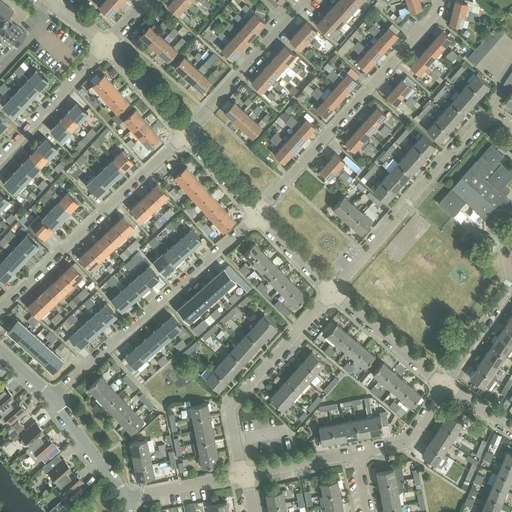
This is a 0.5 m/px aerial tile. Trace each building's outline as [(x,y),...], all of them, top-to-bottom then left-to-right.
[(0,0),(0,20),(4,24),(0,28),(0,32),(14,44),(17,46),(27,34),(8,18),(14,11),(9,7),(8,7),(0,0)] [(105,0),(99,7),(109,16),(118,7),(110,0),(105,0)] [(180,0),(172,0),(168,5),(178,14),(187,23),(191,19),(181,11),(186,6),(195,14),(196,13),(180,0)] [(180,0),(196,13),(199,10),(190,1),(190,0),(180,0)] [(211,4),(206,0),(198,0),(199,0),(208,8),(211,4)] [(351,0),(337,0),(337,1),(351,13),(358,6),(351,0)] [(393,13),(390,16),(398,24),(403,18),(406,13),(410,12),(422,8),(419,0),(406,0),(408,7),(399,9),(400,14),(397,17),(393,13)] [(455,0),(452,12),(477,18),(490,20),(491,13),(487,9),(480,7),(480,6),(467,3),(455,0)] [(344,21),(351,13),(337,1),(330,8),(344,21)] [(251,16),(247,21),(257,31),(265,22),(256,14),(264,16),(266,10),(256,7),(255,12),(245,4),(241,8),(251,16)] [(330,8),(323,16),(337,29),(344,21),(330,8)] [(463,19),(476,22),(477,18),(452,12),(449,24),(461,27),(463,19)] [(250,40),(257,31),(247,21),(237,13),(233,17),(243,25),(239,30),(250,40)] [(330,36),(337,29),(323,16),(316,23),(330,36)] [(0,20),(0,59),(11,48),(11,47),(14,44),(0,32),(0,28),(4,24),(0,20)] [(168,25),(164,20),(159,26),(163,30),(168,25)] [(307,21),(298,30),(309,40),(317,30),(307,21)] [(235,35),(231,39),(241,49),(250,40),(239,30),(229,22),(225,27),(235,35)] [(398,35),(389,27),(384,32),(373,23),(370,26),(371,27),(377,32),(381,36),(390,44),(398,35)] [(150,25),(140,35),(150,44),(159,33),(150,25)] [(467,59),(475,66),(504,32),(496,26),(467,59)] [(371,27),(368,30),(374,36),(377,32),(371,27)] [(150,44),(159,52),(168,42),(177,33),(172,29),(164,38),(159,33),(150,44)] [(300,49),(309,40),(298,30),(290,40),(300,49)] [(232,59),(241,49),(231,39),(221,31),(217,36),(227,44),(221,50),(232,59)] [(442,31),(434,40),(443,48),(451,39),(442,31)] [(382,53),(390,44),(381,36),(373,45),(382,53)] [(177,50),(186,41),(182,37),(173,46),(168,42),(159,52),(168,61),(177,50)] [(348,39),(345,42),(359,53),(362,50),(355,44),(354,44),(348,39)] [(426,49),(435,57),(443,48),(434,40),(426,49)] [(358,41),(355,44),(362,50),(364,47),(358,41)] [(285,45),(276,54),(287,64),(302,77),(306,74),(290,60),(296,54),(285,45)] [(368,50),(365,53),(374,61),(382,53),(373,45),(368,50)] [(304,54),(309,58),(313,54),(308,49),(304,54)] [(426,49),(418,57),(439,76),(442,72),(430,62),(435,57),(426,49)] [(452,62),(455,58),(459,61),(462,57),(459,54),(457,55),(452,49),(446,56),(452,62)] [(362,57),(357,62),(366,70),(374,61),(365,53),(362,50),(359,53),(362,57)] [(198,52),(194,57),(198,61),(202,55),(198,52)] [(291,78),(282,69),(287,64),(276,54),(268,63),(279,73),(282,76),(282,77),(287,82),(291,78)] [(184,56),(174,67),(184,75),(193,64),(190,61),(184,56)] [(440,83),(443,79),(439,76),(418,57),(410,66),(419,75),(423,70),(429,75),(430,74),(440,83)] [(198,69),(194,65),(193,64),(184,75),(193,83),(203,73),(211,64),(207,60),(198,69)] [(268,63),(260,73),(270,82),(280,91),(283,87),(274,78),(279,73),(268,63)] [(330,72),(329,73),(336,79),(339,75),(327,64),(324,67),(330,72)] [(20,65),(17,69),(22,74),(25,70),(20,65)] [(461,66),(455,72),(459,76),(465,69),(461,66)] [(19,77),(22,74),(17,69),(14,72),(19,77)] [(219,72),(216,69),(208,78),(203,73),(193,83),(202,92),(212,81),(211,81),(219,72)] [(339,75),(336,79),(340,82),(349,90),(357,81),(355,80),(359,76),(351,69),(348,73),(343,78),(339,75)] [(37,70),(28,79),(39,90),(48,81),(37,70)] [(455,72),(450,79),(454,82),(459,76),(455,72)] [(266,95),(262,91),(270,82),(260,73),(251,82),(262,92),(260,93),(270,102),(275,96),(270,91),(266,95)] [(333,82),(336,79),(329,73),(326,76),(333,82)] [(104,74),(93,85),(101,94),(113,83),(104,74)] [(476,74),(468,83),(481,94),(489,87),(476,74)] [(402,79),(394,87),(403,96),(407,99),(413,104),(417,108),(420,104),(410,96),(416,90),(411,87),(415,83),(406,75),(403,79),(402,79)] [(31,98),(39,90),(28,79),(20,88),(31,98)] [(337,85),(332,91),(341,99),(349,90),(340,82),(336,79),(333,82),(337,85)] [(4,83),(1,86),(6,91),(9,88),(4,83)] [(101,94),(109,103),(121,92),(113,83),(101,94)] [(468,83),(460,92),(472,104),(481,95),(468,83)] [(445,84),(439,91),(443,94),(449,87),(445,84)] [(297,90),(292,86),(288,90),(293,94),(297,90)] [(86,100),(90,104),(95,99),(91,95),(90,97),(81,87),(78,90),(86,100)] [(317,87),(314,90),(320,96),(324,93),(317,87)] [(403,96),(394,87),(386,96),(395,104),(403,96)] [(20,88),(12,97),(23,107),(31,98),(20,88)] [(318,100),(320,96),(314,90),(311,94),(318,100)] [(332,91),(324,100),(333,108),(341,99),(332,91)] [(433,97),(437,101),(443,94),(439,91),(433,97)] [(129,102),(121,92),(109,103),(117,112),(129,102)] [(460,92),(451,102),(464,113),(472,104),(460,92)] [(320,104),(316,109),(325,117),(333,108),(324,100),(320,96),(318,100),(317,100),(320,104)] [(14,116),(23,107),(12,97),(3,106),(14,116)] [(244,103),(248,106),(252,101),(248,98),(244,103)] [(93,108),(98,103),(95,99),(90,104),(93,108)] [(407,99),(404,103),(410,108),(413,104),(407,99)] [(431,100),(423,109),(427,112),(434,104),(431,100)] [(224,112),(234,121),(243,110),(234,102),(224,112)] [(443,111),(456,122),(464,113),(451,102),(443,111)] [(68,112),(79,122),(88,113),(76,103),(68,112)] [(291,104),(286,110),(290,114),(295,108),(291,104)] [(253,119),(261,109),(257,105),(249,115),(243,110),(234,121),(243,129),(253,118),(253,119)] [(377,107),(369,116),(378,124),(386,115),(377,107)] [(124,120),(132,129),(144,118),(136,109),(124,120)] [(423,109),(417,116),(421,119),(427,112),(423,109)] [(285,111),(283,114),(288,119),(294,124),(297,121),(285,111)] [(448,131),(456,122),(443,111),(435,120),(448,131)] [(71,131),(79,122),(68,112),(60,120),(71,131)] [(258,123),(253,119),(253,118),(243,129),(252,137),(262,127),(271,117),(266,113),(258,123)] [(361,125),(370,133),(378,124),(369,116),(361,125)] [(132,129),(140,138),(152,127),(144,118),(132,129)] [(292,128),(294,124),(288,119),(285,122),(292,128)] [(297,121),(294,124),(298,128),(307,136),(315,127),(307,119),(302,124),(298,120),(297,121)] [(63,140),(71,131),(60,120),(51,129),(63,140)] [(439,141),(448,131),(435,120),(427,129),(439,141)] [(410,123),(402,133),(405,136),(414,127),(410,123)] [(385,124),(382,128),(387,133),(390,129),(385,124)] [(366,138),(370,133),(361,125),(353,134),(375,154),(379,150),(370,142),(366,138)] [(160,137),(152,127),(140,138),(148,147),(151,145),(158,139),(160,137)] [(299,145),(307,136),(298,128),(290,137),(299,145)] [(382,128),(379,131),(384,136),(387,133),(382,128)] [(127,134),(123,130),(117,134),(121,139),(127,134)] [(86,145),(94,136),(89,131),(81,140),(86,145)] [(282,139),(275,133),(272,137),(279,142),(282,139)] [(396,140),(400,143),(405,136),(402,133),(396,140)] [(101,134),(95,140),(100,145),(106,138),(101,134)] [(372,151),(375,154),(353,134),(345,143),(354,151),(359,146),(369,154),(372,151)] [(422,134),(414,144),(427,155),(435,146),(422,134)] [(275,146),(279,142),(272,137),(269,140),(275,146)] [(283,145),(283,146),(291,154),(299,145),(290,137),(283,145)] [(57,148),(46,138),(38,147),(49,157),(57,148)] [(125,143),(129,148),(134,143),(130,139),(125,143)] [(158,139),(151,145),(155,149),(162,143),(158,139)] [(74,149),(78,152),(86,145),(81,140),(77,143),(79,144),(74,149)] [(419,164),(427,155),(414,144),(406,153),(419,164)] [(450,189),(437,204),(452,218),(466,202),(484,219),(509,191),(504,186),(511,177),(511,172),(501,163),(498,160),(503,155),(490,144),(475,161),(450,189)] [(391,145),(386,152),(389,155),(395,148),(391,145)] [(274,155),(283,163),(291,154),(283,146),(274,155)] [(38,147),(30,156),(41,166),(49,157),(38,147)] [(122,151),(113,159),(124,170),(133,162),(122,151)] [(380,158),(383,161),(389,155),(386,152),(380,158)] [(336,153),(327,162),(350,182),(353,178),(344,170),(345,170),(340,166),(345,161),(344,161),(342,159),(336,153)] [(406,153),(398,162),(410,174),(419,164),(406,153)] [(346,155),(342,159),(344,161),(345,161),(358,173),(362,169),(348,157),(346,155)] [(32,175),(41,166),(30,156),(21,165),(32,175)] [(80,165),(84,162),(79,157),(75,161),(80,165)] [(115,179),(124,170),(113,159),(105,167),(115,179)] [(319,171),(328,179),(333,174),(337,178),(337,179),(341,183),(343,182),(347,185),(350,182),(327,162),(319,171)] [(402,183),(410,174),(398,162),(390,171),(402,183)] [(375,164),(369,170),(373,173),(378,167),(375,164)] [(21,165),(13,173),(24,184),(32,175),(21,165)] [(174,177),(182,186),(194,175),(186,166),(174,177)] [(105,167),(96,175),(107,187),(115,179),(105,167)] [(360,180),(364,183),(373,173),(369,170),(360,180)] [(390,171),(381,181),(394,192),(402,183),(390,171)] [(16,193),(24,184),(13,173),(5,182),(16,193)] [(98,195),(107,187),(96,175),(87,184),(98,195)] [(203,184),(194,175),(182,186),(191,195),(203,184)] [(386,201),(394,192),(381,181),(373,190),(386,201)] [(359,182),(356,185),(362,191),(365,188),(359,182)] [(158,184),(149,193),(159,204),(168,196),(158,184)] [(191,195),(199,204),(210,193),(203,184),(191,195)] [(78,203),(67,193),(62,198),(50,187),(47,190),(52,196),(59,201),(70,212),(78,203)] [(168,192),(171,196),(177,191),(174,187),(168,192)] [(39,199),(44,204),(52,196),(47,190),(39,199)] [(9,200),(0,191),(0,208),(0,209),(9,200)] [(34,199),(37,196),(32,191),(29,195),(34,199)] [(177,191),(171,196),(175,200),(181,195),(177,191)] [(366,195),(373,201),(376,197),(369,192),(366,195)] [(151,212),(159,204),(149,193),(140,201),(151,212)] [(210,193),(199,204),(207,213),(218,202),(210,193)] [(344,194),(333,207),(342,216),(354,203),(344,194)] [(386,213),(389,209),(382,203),(376,197),(373,201),(379,206),(386,213)] [(62,221),(70,212),(59,201),(50,210),(62,221)] [(142,221),(151,212),(140,201),(131,209),(142,221)] [(207,213),(215,222),(227,212),(218,202),(207,213)] [(342,216),(351,224),(363,211),(354,203),(342,216)] [(184,210),(188,214),(193,209),(190,205),(184,210)] [(170,208),(166,211),(171,216),(175,212),(170,208)] [(191,218),(197,213),(193,209),(188,214),(191,218)] [(50,210),(42,219),(53,229),(62,221),(50,210)] [(167,220),(171,216),(166,211),(162,215),(167,220)] [(369,226),(372,229),(379,221),(374,217),(372,220),(363,211),(351,224),(360,233),(368,225),(369,226)] [(215,222),(223,231),(235,221),(227,212),(215,222)] [(38,215),(27,227),(41,240),(43,237),(45,238),(53,229),(42,219),(38,215)] [(125,236),(134,228),(124,216),(115,225),(125,236)] [(157,219),(153,223),(158,228),(162,224),(157,219)] [(172,220),(169,223),(174,229),(177,225),(172,220)] [(195,222),(204,232),(209,227),(206,223),(203,225),(199,220),(195,222)] [(115,225),(106,233),(117,244),(125,236),(115,225)] [(207,236),(213,231),(209,227),(204,232),(207,236)] [(191,229),(181,237),(192,249),(201,241),(191,229)] [(11,245),(7,242),(11,237),(7,233),(0,240),(0,243),(7,250),(11,245)] [(108,253),(117,244),(106,233),(97,241),(108,253)] [(27,235),(18,244),(29,255),(38,246),(27,235)] [(155,236),(151,240),(156,245),(160,242),(155,236)] [(181,237),(172,245),(183,257),(192,249),(181,237)] [(141,244),(136,239),(132,243),(136,248),(141,244)] [(153,248),(156,245),(151,240),(148,243),(153,248)] [(97,241),(88,249),(99,261),(108,253),(97,241)] [(243,253),(252,262),(263,251),(254,242),(243,253)] [(132,243),(123,251),(128,256),(136,248),(132,243)] [(243,243),(238,248),(242,252),(247,248),(243,243)] [(21,263),(29,255),(18,244),(10,253),(21,263)] [(172,245),(163,253),(174,265),(183,257),(172,245)] [(88,249),(79,258),(90,269),(99,261),(88,249)] [(123,260),(128,256),(123,251),(119,255),(123,260)] [(252,262),(260,271),(271,260),(263,251),(252,262)] [(13,272),(21,263),(10,253),(2,261),(13,272)] [(165,273),(174,265),(163,253),(154,261),(165,273)] [(260,271),(269,280),(280,269),(271,260),(260,271)] [(2,261),(0,263),(0,276),(5,281),(13,272),(2,261)] [(129,270),(132,267),(128,262),(124,265),(129,270)] [(72,264),(63,273),(74,284),(83,276),(72,264)] [(110,264),(106,268),(110,272),(114,269),(110,264)] [(224,268),(214,277),(225,289),(235,281),(236,282),(241,286),(247,292),(251,287),(241,277),(240,276),(229,264),(225,268),(224,268)] [(149,266),(139,275),(149,286),(159,278),(149,266)] [(245,275),(250,270),(247,267),(241,272),(245,275)] [(289,278),(280,269),(269,280),(264,285),(258,290),(262,294),(268,288),(264,285),(269,280),(278,289),(289,278)] [(65,293),(74,284),(63,273),(55,281),(65,293)] [(114,275),(110,278),(115,283),(118,280),(114,275)] [(140,294),(149,286),(139,275),(130,283),(140,294)] [(214,277),(205,285),(216,297),(225,289),(214,277)] [(111,286),(115,283),(110,278),(107,281),(111,286)] [(278,289),(286,298),(297,287),(289,278),(278,289)] [(55,281),(46,289),(57,301),(65,293),(55,281)] [(261,282),(255,287),(258,290),(264,285),(261,282)] [(130,283),(121,291),(131,302),(140,294),(130,283)] [(205,285),(196,292),(207,305),(216,297),(205,285)] [(295,307),(306,296),(297,287),(286,298),(295,307)] [(85,288),(81,291),(85,296),(89,292),(85,288)] [(46,289),(37,298),(48,309),(57,301),(46,289)] [(81,300),(85,296),(81,291),(77,295),(81,300)] [(122,310),(131,302),(121,291),(112,299),(122,310)] [(196,292),(187,300),(198,313),(207,305),(196,292)] [(234,292),(231,296),(236,301),(239,298),(234,292)] [(89,297),(86,300),(91,306),(95,303),(89,297)] [(242,307),(249,301),(246,297),(239,303),(242,307)] [(39,317),(48,309),(37,298),(28,306),(39,317)] [(72,299),(68,303),(72,308),(76,304),(72,299)] [(88,309),(91,306),(86,300),(83,303),(88,309)] [(187,300),(177,309),(188,322),(198,313),(187,300)] [(273,305),(276,308),(281,303),(278,300),(273,305)] [(276,308),(285,317),(290,312),(281,303),(276,308)] [(96,312),(107,324),(116,316),(106,304),(96,312)] [(213,312),(218,317),(222,314),(217,308),(213,312)] [(227,314),(230,317),(236,312),(233,308),(227,314)] [(30,316),(24,310),(21,314),(27,319),(30,316)] [(58,312),(54,316),(59,320),(63,317),(58,312)] [(98,332),(107,324),(96,312),(88,320),(98,332)] [(209,325),(218,317),(213,312),(204,320),(209,325)] [(72,313),(68,316),(89,340),(98,332),(88,320),(82,325),(72,313)] [(223,323),(230,317),(227,314),(220,320),(223,323)] [(277,326),(265,314),(256,324),(269,335),(277,326)] [(27,321),(30,324),(35,318),(31,315),(27,321)] [(55,324),(59,320),(54,316),(50,320),(55,324)] [(69,336),(79,348),(89,340),(68,316),(67,318),(61,324),(66,329),(70,326),(75,331),(69,336)] [(181,327),(171,316),(162,324),(172,335),(181,327)] [(18,319),(7,331),(16,339),(27,327),(18,319)] [(206,328),(209,325),(204,320),(201,322),(206,328)] [(163,343),(172,335),(162,324),(153,332),(163,343)] [(215,324),(208,330),(212,334),(218,328),(215,324)] [(256,324),(248,333),(260,344),(269,335),(256,324)] [(326,336),(336,344),(346,332),(336,324),(326,336)] [(498,336),(511,346),(511,345),(511,330),(505,326),(498,336)] [(16,339),(25,347),(36,335),(27,327),(16,339)] [(201,336),(205,340),(212,334),(208,330),(201,336)] [(45,337),(48,340),(53,334),(49,331),(45,337)] [(223,331),(220,331),(215,337),(218,340),(225,333),(223,331)] [(154,351),(163,343),(153,332),(144,340),(154,351)] [(346,332),(336,344),(345,352),(355,340),(346,332)] [(252,354),(260,344),(248,333),(240,342),(252,354)] [(48,340),(52,343),(56,338),(53,334),(48,340)] [(36,335),(25,347),(34,355),(45,343),(36,335)] [(498,336),(491,346),(505,356),(511,346),(498,336)] [(183,348),(186,345),(182,339),(178,342),(183,348)] [(144,340),(135,348),(145,359),(154,351),(144,340)] [(345,352),(355,360),(365,348),(355,340),(345,352)] [(196,341),(190,347),(193,350),(199,345),(196,341)] [(61,351),(65,345),(62,342),(57,348),(61,351)] [(240,342),(231,352),(244,363),(252,354),(240,342)] [(34,355),(43,363),(54,351),(45,343),(34,355)] [(324,352),(327,355),(332,349),(328,346),(324,352)] [(484,356),(498,366),(505,356),(491,346),(484,356)] [(183,353),(186,357),(193,350),(190,347),(183,353)] [(136,367),(145,359),(135,348),(125,356),(136,367)] [(355,360),(365,368),(375,356),(365,348),(355,360)] [(52,371),(63,359),(54,351),(43,363),(52,371)] [(235,372),(244,363),(231,352),(223,361),(235,372)] [(325,364),(312,352),(303,361),(317,373),(325,364)] [(443,352),(439,357),(444,361),(448,357),(443,352)] [(484,356),(477,367),(491,376),(498,366),(484,356)] [(223,361),(215,370),(227,381),(235,372),(223,361)] [(303,361),(295,370),(308,382),(317,373),(303,361)] [(110,366),(117,372),(120,369),(114,362),(110,366)] [(342,368),(346,371),(351,365),(348,362),(342,368)] [(369,390),(373,393),(378,388),(378,387),(382,383),(392,371),(382,363),(372,375),(379,380),(374,385),(369,390)] [(349,374),(354,367),(351,365),(346,371),(349,374)] [(151,366),(148,369),(152,374),(156,371),(151,366)] [(477,367),(470,377),(484,386),(488,390),(495,379),(491,376),(477,367)] [(219,391),(227,381),(215,370),(206,380),(219,391)] [(300,391),(308,382),(295,370),(287,380),(300,391)] [(402,379),(392,371),(382,383),(392,391),(402,379)] [(122,378),(128,385),(131,382),(125,375),(122,378)] [(101,376),(88,388),(97,397),(109,385),(101,376)] [(335,377),(329,384),(332,387),(338,380),(335,377)] [(392,391),(401,399),(411,387),(402,379),(392,391)] [(287,380),(279,389),(292,401),(300,391),(287,380)] [(137,388),(131,382),(128,385),(133,391),(137,388)] [(1,384),(0,384),(0,411),(0,412),(4,408),(14,400),(8,393),(10,392),(6,387),(4,388),(1,384)] [(323,390),(327,393),(332,387),(329,384),(323,390)] [(97,397),(105,406),(118,394),(109,385),(97,397)] [(504,386),(500,393),(504,396),(508,388),(504,386)] [(411,407),(421,395),(411,387),(401,399),(411,407)] [(378,388),(373,393),(376,396),(382,391),(378,388)] [(283,410),(292,401),(279,389),(270,398),(283,410)] [(138,396),(144,403),(148,400),(142,393),(138,396)] [(118,394),(105,406),(114,415),(126,403),(118,394)] [(312,402),(316,405),(322,399),(318,396),(312,402)] [(4,408),(0,412),(2,413),(1,419),(3,422),(9,422),(11,424),(26,410),(22,405),(20,407),(14,400),(4,408)] [(148,400),(144,403),(150,410),(154,407),(148,400)] [(388,406),(392,410),(397,404),(393,400),(388,406)] [(312,402),(306,409),(310,412),(316,405),(312,402)] [(114,415),(122,424),(135,412),(126,403),(114,415)] [(190,406),(193,419),(209,415),(207,403),(190,406)] [(401,417),(406,411),(397,404),(392,410),(401,417)] [(298,418),(302,421),(308,415),(304,411),(298,418)] [(131,433),(144,421),(135,412),(122,424),(131,433)] [(368,418),(371,435),(383,432),(382,426),(388,425),(386,412),(379,413),(380,416),(372,417),(368,418)] [(449,413),(442,424),(456,433),(463,422),(449,413)] [(195,431),(212,427),(209,415),(193,419),(195,431)] [(368,418),(355,420),(359,437),(371,435),(368,418)] [(355,420),(343,423),(347,439),(359,437),(355,420)] [(18,421),(12,426),(15,430),(21,424),(18,421)] [(26,451),(44,435),(38,428),(40,426),(36,421),(20,435),(21,436),(21,442),(23,445),(29,445),(30,447),(26,451)] [(343,423),(331,425),(334,442),(347,439),(343,423)] [(21,424),(15,430),(18,433),(24,428),(21,424)] [(435,434),(450,444),(456,433),(442,424),(435,434)] [(331,425),(319,428),(322,444),(334,442),(331,425)] [(214,440),(212,427),(195,431),(198,443),(214,440)] [(494,433),(489,444),(497,447),(502,436),(494,433)] [(435,434),(429,445),(443,454),(450,444),(435,434)] [(50,442),(44,435),(26,451),(35,461),(40,457),(41,458),(56,445),(52,440),(50,442)] [(146,440),(130,443),(132,456),(149,452),(146,440)] [(198,443),(200,455),(217,452),(214,440),(198,443)] [(422,455),(436,465),(443,454),(429,445),(422,455)] [(511,452),(507,450),(502,462),(511,466),(511,452)] [(132,456),(134,468),(151,464),(149,452),(132,456)] [(202,467),(219,464),(217,452),(200,455),(202,467)] [(57,454),(42,468),(47,473),(48,472),(58,484),(72,472),(65,465),(67,464),(63,459),(62,460),(57,454)] [(188,470),(184,471),(183,462),(178,463),(181,477),(189,476),(188,470)] [(472,462),(469,471),(473,473),(477,464),(472,462)] [(511,466),(502,462),(497,474),(511,480),(511,477),(511,466)] [(137,480),(154,477),(151,464),(134,468),(137,480)] [(377,472),(379,484),(396,481),(393,468),(377,472)] [(72,472),(58,484),(68,496),(64,499),(68,504),(83,491),(79,486),(84,482),(79,477),(78,479),(72,472)] [(492,485),(506,491),(511,480),(497,474),(492,485)] [(475,478),(470,489),(475,491),(478,492),(483,481),(475,478)] [(337,480),(321,483),(323,496),(340,492),(337,480)] [(381,496),(398,493),(396,481),(379,484),(381,496)] [(487,496),(501,502),(506,491),(492,485),(490,491),(485,489),(483,494),(487,496)] [(266,494),(268,506),(285,503),(283,491),(266,494)] [(323,496),(326,508),(342,504),(340,492),(323,496)] [(381,496),(384,508),(401,505),(398,493),(381,496)] [(487,496),(482,508),(492,511),(497,511),(501,502),(487,496)] [(61,501),(48,511),(61,511),(67,508),(61,501)] [(210,505),(210,511),(229,511),(227,502),(210,505)] [(268,506),(269,511),(287,511),(285,503),(268,506)]
